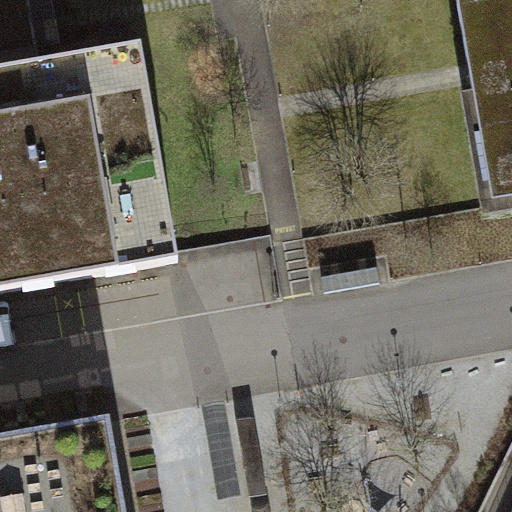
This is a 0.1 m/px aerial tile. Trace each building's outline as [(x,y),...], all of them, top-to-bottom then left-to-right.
[(0,0),(0,73),(38,67),(26,0),(0,0)] [(511,0),(456,0),(493,208),(511,204),(511,0)] [(0,293),(179,263),(141,49),(38,67),(0,73),(0,293)] [(255,418),(236,422),(250,499),(268,495),(255,418)] [(0,511),(125,511),(110,422),(0,441),(0,511)]
